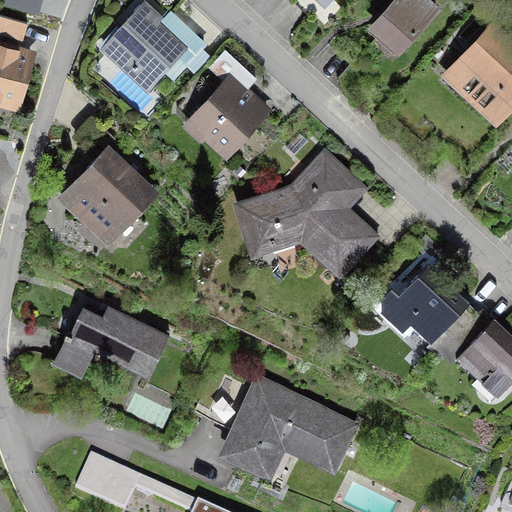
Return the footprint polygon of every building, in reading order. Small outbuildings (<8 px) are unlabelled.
[(430,0),(400,0),(374,29),(402,55),(443,11),(430,0)] [(167,21),(148,4),(106,50),(152,91),(189,50),(162,26),(167,21)] [(30,27),(0,18),(0,36),(25,44),(30,27)] [(511,41),(497,27),(445,79),(501,134),(511,122),(511,41)] [(38,54),(0,43),(0,107),(21,113),(38,54)] [(233,71),(184,129),(204,146),(207,143),(230,162),(272,113),(245,90),(250,84),(233,71)] [(469,131),(448,152),(465,169),(486,148),(469,131)] [(163,195),(112,148),(61,204),(111,250),(163,195)] [(297,185),(237,205),(255,261),(302,246),(346,283),(384,240),(353,211),(369,194),(326,152),(297,185)] [(395,307),(435,345),(473,304),(433,267),(395,307)] [(97,351),(152,378),(172,338),(112,308),(108,317),(86,306),(57,364),(84,377),(97,351)] [(511,331),(499,320),(463,360),(505,398),(511,390),(511,331)] [(362,423),(258,375),(219,458),(275,484),(289,454),(338,476),(362,423)] [(156,403),(168,406),(171,391),(140,384),(134,407),(154,411),(156,403)] [(216,511),(195,503),(191,511),(216,511)]
